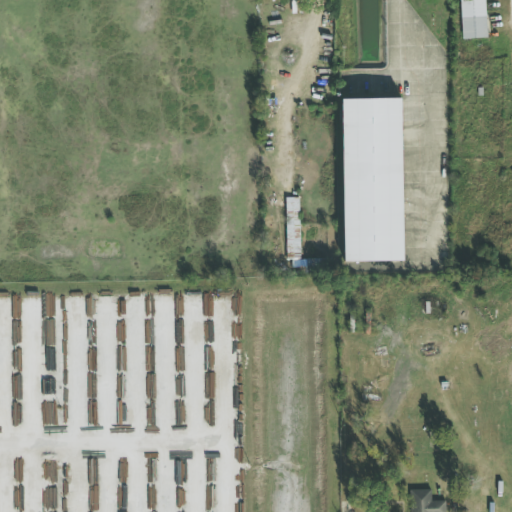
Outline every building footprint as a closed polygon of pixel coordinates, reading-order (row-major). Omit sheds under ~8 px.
[(459,0),(462,40),(487,39),(485,0),(459,0)] [(343,98),(345,260),(404,260),(403,98),(343,98)] [(299,198),(285,198),(286,273),(324,272),(323,259),(300,260),(299,198)] [(413,511),(445,511),(445,501),(431,502),(431,490),(410,491),(410,511),(413,511)] [(401,511),(401,502),(383,502),(383,511),(401,511)]
